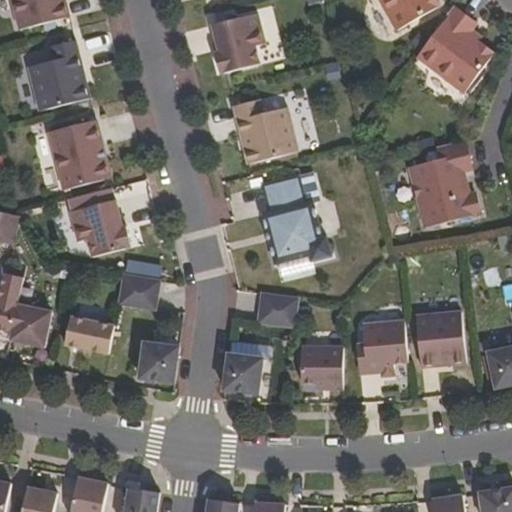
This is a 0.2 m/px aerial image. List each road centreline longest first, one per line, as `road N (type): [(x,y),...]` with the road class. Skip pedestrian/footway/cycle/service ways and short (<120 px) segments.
road 1 (residential): [(137,0),(212,292),(192,451)]
road 2 (residential): [(192,451),(377,458),(511,440)]
road 3 (residential): [(192,451),(0,410)]
